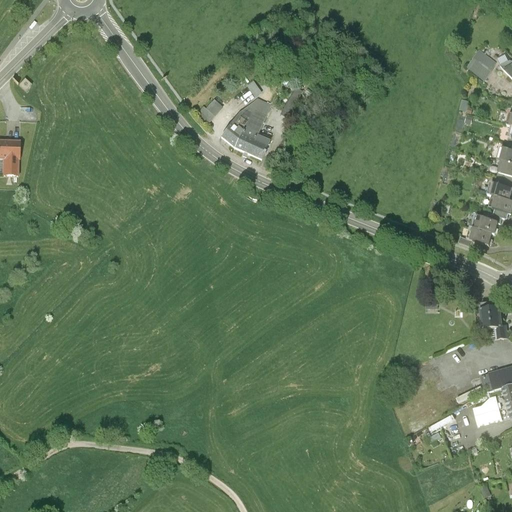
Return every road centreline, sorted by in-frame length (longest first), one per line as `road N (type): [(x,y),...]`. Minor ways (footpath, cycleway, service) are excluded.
road 1 (secondary): [(94,11),(180,126),(226,164),(511,289)]
road 2 (track): [(238,511),(230,495),(181,465),(119,447),(67,447),(0,486)]
